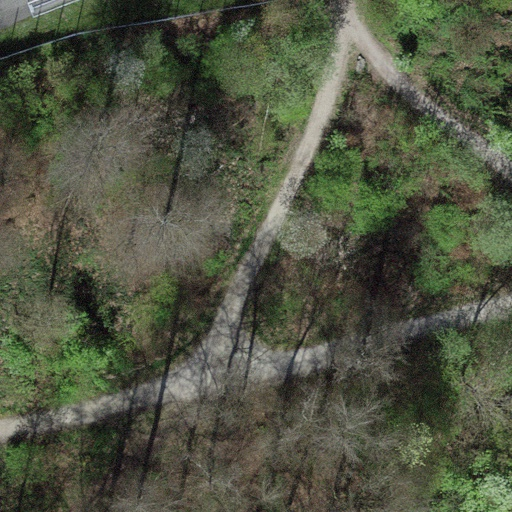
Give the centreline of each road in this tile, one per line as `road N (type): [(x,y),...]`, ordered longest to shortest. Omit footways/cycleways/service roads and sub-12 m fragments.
road 1 (track): [(204,381),(324,110),(341,0)]
road 2 (track): [(204,381),(511,297)]
road 3 (track): [(511,175),(394,78),(343,20)]
road 4 (track): [(0,426),(204,381)]
